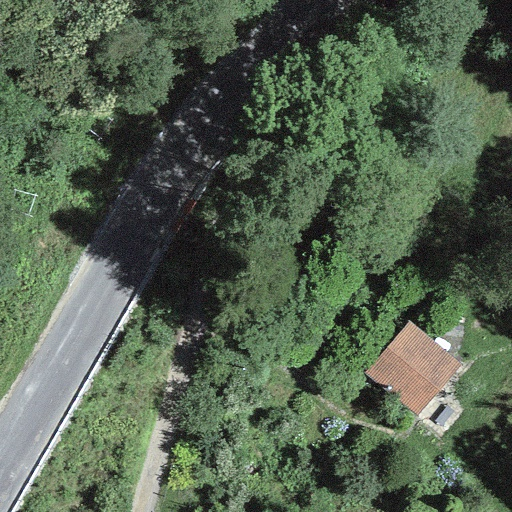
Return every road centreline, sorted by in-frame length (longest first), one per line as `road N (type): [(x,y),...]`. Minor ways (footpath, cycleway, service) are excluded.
road 1 (tertiary): [(0,464),(173,175),(273,50),(325,0)]
road 2 (track): [(136,511),(273,50)]
